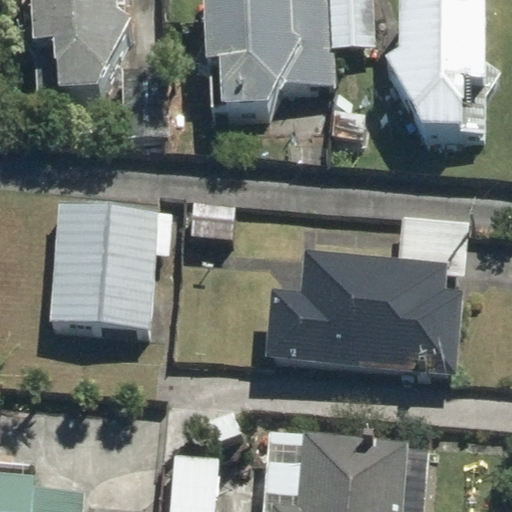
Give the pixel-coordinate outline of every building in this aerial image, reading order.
[(125,0),(37,0),(40,40),(25,50),(41,73),(41,111),(105,109),(140,40),(126,35),(125,0)] [(299,0),(242,0),(211,2),(214,52),(197,75),(214,83),(216,127),(277,125),(286,101),(338,98),(336,60),(380,58),(376,0),(331,0),(300,2),(299,0)] [(493,21),(409,19),(405,73),(392,82),(427,147),(469,148),(470,125),(472,125),(472,102),(492,102),(493,21)] [(242,216),(190,213),(188,252),(240,255),(242,216)] [(165,223),(63,215),(54,335),(155,343),(162,267),(173,268),(176,226),(165,225),(165,223)] [(403,272),(310,264),(306,309),(275,306),(269,374),(462,389),(469,305),(450,303),(452,288),(467,289),(472,233),(407,228),(403,272)] [(412,457),(275,445),(269,511),(430,511),(434,464),(411,462),(412,457)] [(219,511),(221,467),(179,466),(177,511),(219,511)] [(38,489),(0,485),(0,511),(88,511),(89,506),(37,501),(38,489)]
